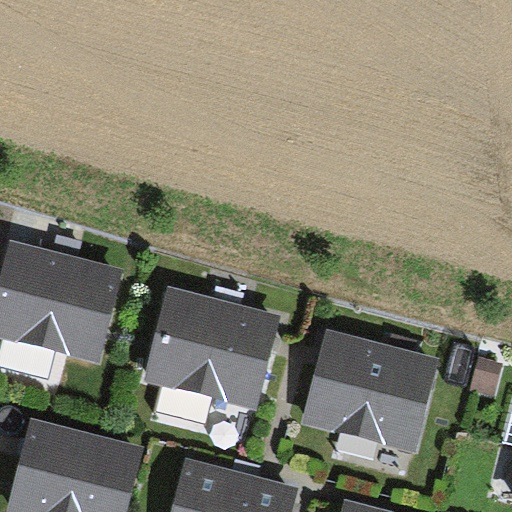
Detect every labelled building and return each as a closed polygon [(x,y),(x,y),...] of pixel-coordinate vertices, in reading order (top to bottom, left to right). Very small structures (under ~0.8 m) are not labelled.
[(0,345),(93,370),(117,278),(8,250),(2,270),(0,278),(0,345)] [(270,346),(276,320),(165,298),(146,390),(257,412),(270,346)] [(408,455),(433,364),(323,335),(317,359),(299,426),(408,455)] [(123,511),(138,448),(27,423),(22,449),(7,511),(123,511)] [(288,511),(289,510),(293,489),(183,465),(172,511),(288,511)]
